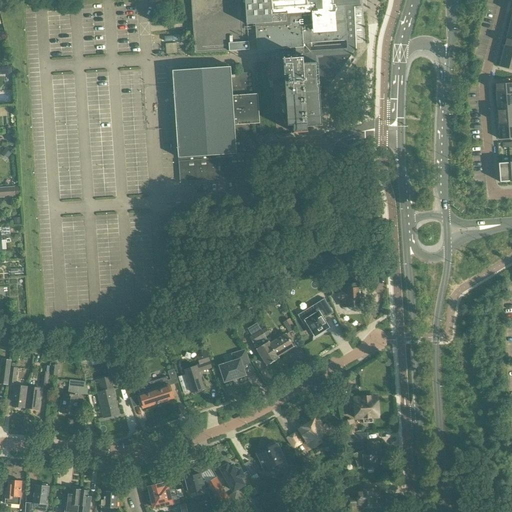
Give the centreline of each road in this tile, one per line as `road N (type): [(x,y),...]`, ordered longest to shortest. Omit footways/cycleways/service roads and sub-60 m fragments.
road 1 (residential): [(129,453),(228,424),(386,340)]
road 2 (secondary): [(443,511),(435,337),(447,250)]
road 3 (residential): [(511,192),(491,193),(485,79),(505,0)]
road 4 (secondary): [(404,242),(417,415)]
road 5 (secondary): [(404,55),(403,226)]
road 6 (secondary): [(445,217),(448,59)]
road 7 (residential): [(0,444),(129,453)]
